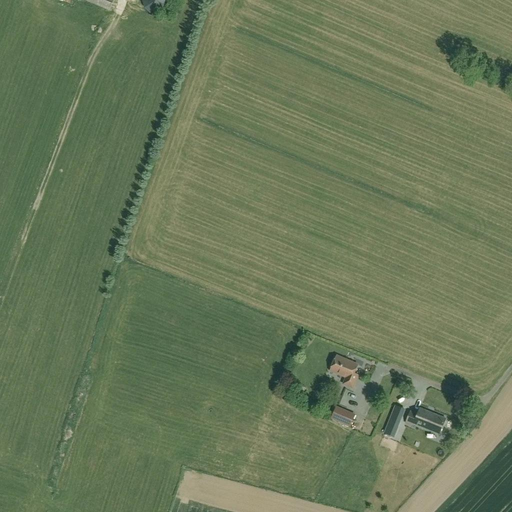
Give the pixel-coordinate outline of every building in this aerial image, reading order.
[(114,0),(82,0),(110,11),(114,0)] [(152,13),(157,14),(161,13),(165,10),(168,7),(169,3),(169,0),(143,0),(144,3),(146,7),(149,11),(152,13)] [(358,364),(337,355),(332,367),(338,370),(337,373),(346,377),(344,383),(354,387),(359,374),(354,372),(358,364)] [(396,405),(392,414),(402,418),(405,409),(396,405)] [(356,415),(337,407),(332,417),(352,426),(356,415)] [(446,419),(420,408),(418,414),(410,411),(406,423),(413,426),(414,423),(440,434),(446,419)] [(384,433),(394,437),(397,429),(388,425),(384,433)]
